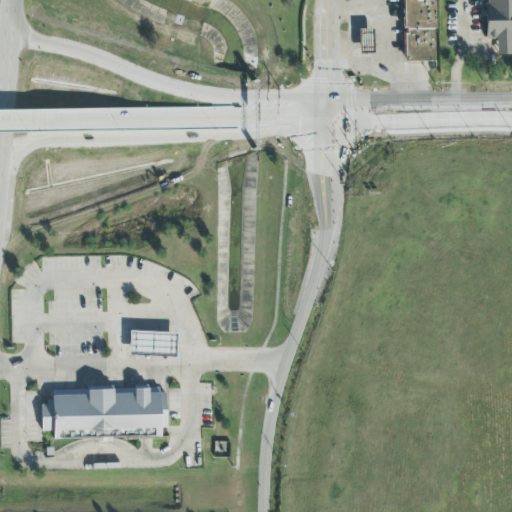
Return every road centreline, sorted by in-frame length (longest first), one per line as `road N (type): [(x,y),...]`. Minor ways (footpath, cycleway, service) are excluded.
road 1 (secondary): [(0,236),(8,166),(19,146),(312,130),(333,115)]
road 2 (tertiary): [(264,511),(273,403),(323,262),(333,115)]
road 3 (secondary): [(333,115),(302,98),(184,90),(13,32)]
road 4 (tertiary): [(333,115),(0,122)]
road 5 (secondary): [(0,186),(15,0)]
road 6 (tertiary): [(352,115),(401,124),(511,121)]
road 7 (tertiary): [(493,99),(401,101),(352,115)]
